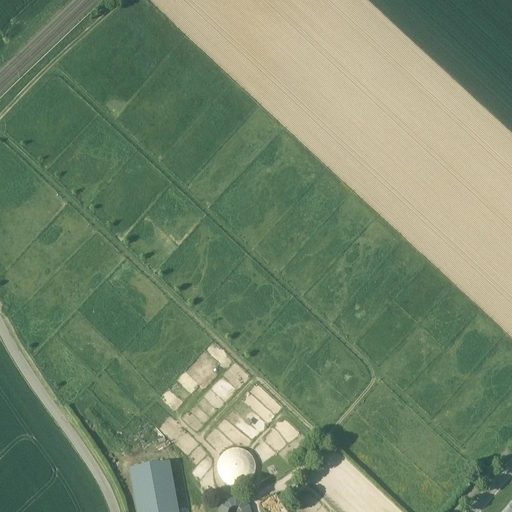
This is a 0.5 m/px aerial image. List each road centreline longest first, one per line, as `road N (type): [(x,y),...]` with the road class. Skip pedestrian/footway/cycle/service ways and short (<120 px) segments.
road 1 (unclassified): [(116,511),(0,320)]
road 2 (track): [(0,117),(125,0)]
